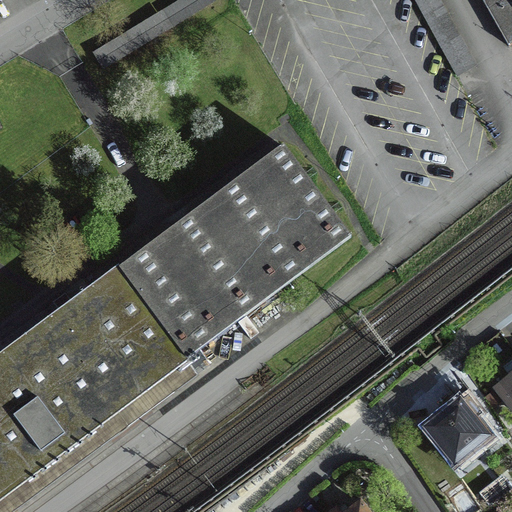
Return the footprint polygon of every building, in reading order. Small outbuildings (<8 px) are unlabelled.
[(182,0),(92,55),(101,71),(217,0),(182,0)] [(436,0),(413,0),(456,77),(474,67),(436,0)] [(511,45),(511,0),(479,0),(507,48),(511,45)] [(0,501),(186,362),(184,360),(350,239),(298,169),(282,148),(117,269),(116,267),(0,353),(0,501)] [(511,376),(497,388),(511,407),(511,376)] [(473,446),(478,451),(489,442),(472,422),(480,415),(467,398),(440,419),(438,416),(431,422),(433,425),(428,429),(454,462),(473,446)]
